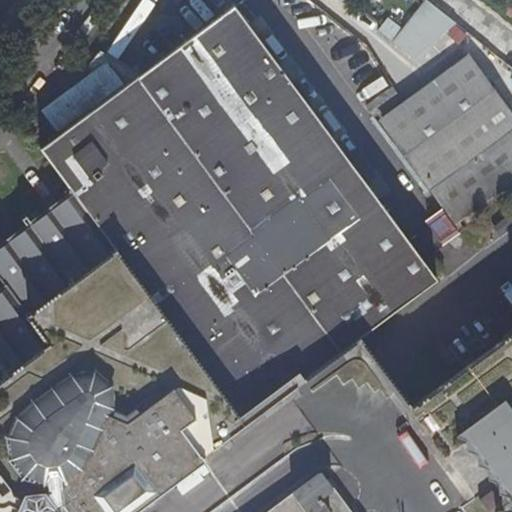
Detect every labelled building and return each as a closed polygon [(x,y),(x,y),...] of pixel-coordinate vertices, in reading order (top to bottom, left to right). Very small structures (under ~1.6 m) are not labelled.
[(425,0),(400,27),(389,17),(376,30),(413,65),(453,23),(428,0),(425,0)] [(237,6),(149,70),(145,73),(126,87),(96,109),(90,113),(86,108),(70,120),(57,129),(61,134),(42,149),(74,193),(141,284),(243,422),(282,393),(349,344),(359,337),(438,279),(416,248),(237,6)] [(97,74),(53,106),(46,112),(57,129),(70,120),(86,108),(90,113),(96,109),(126,87),(145,73),(106,53),(91,71),(97,74)] [(385,119),(460,221),(511,182),(511,116),(505,106),(511,101),(511,81),(499,64),(483,76),(469,58),(385,119)] [(373,118),(401,102),(393,87),(365,104),(373,118)] [(511,511),(511,333),(411,408),(359,337),(349,344),(282,393),(243,422),(141,284),(74,193),(5,240),(0,244),(0,274),(6,284),(0,288),(0,511),(511,511)]
